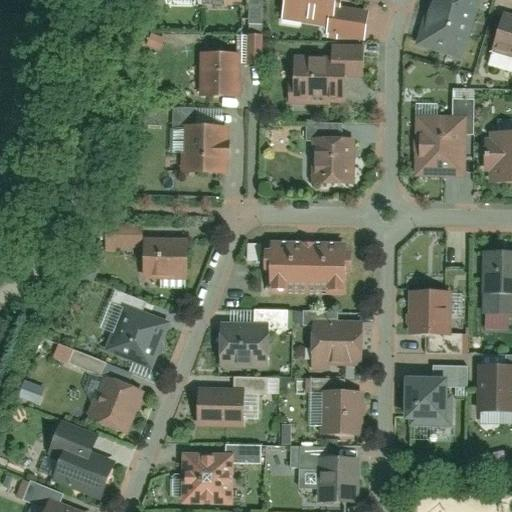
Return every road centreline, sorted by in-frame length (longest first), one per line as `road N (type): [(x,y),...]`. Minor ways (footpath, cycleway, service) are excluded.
road 1 (residential): [(386,216),(273,213),(245,226),(132,511)]
road 2 (residential): [(0,294),(56,241),(82,151),(102,0)]
road 3 (residential): [(376,511),(384,288)]
road 4 (residential): [(386,216),(393,54),(405,0)]
road 5 (residential): [(511,218),(386,216)]
